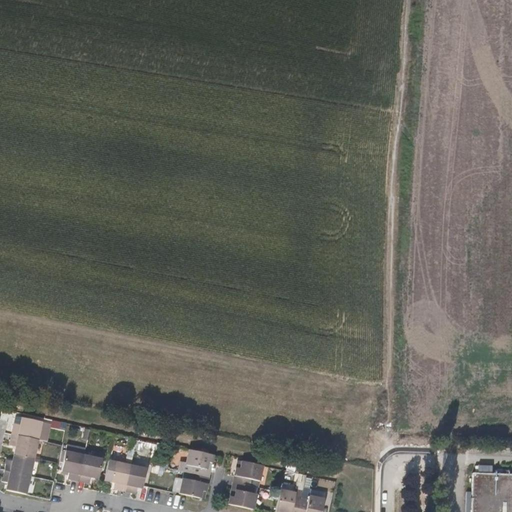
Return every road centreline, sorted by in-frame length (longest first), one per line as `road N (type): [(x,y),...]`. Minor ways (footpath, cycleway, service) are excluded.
road 1 (track): [(390,474),(387,298),(412,0)]
road 2 (residential): [(153,511),(80,496),(57,511),(0,499)]
